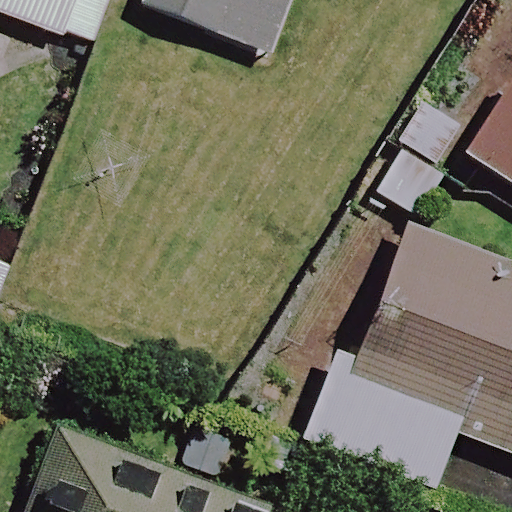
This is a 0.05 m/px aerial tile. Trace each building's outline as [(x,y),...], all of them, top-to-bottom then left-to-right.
[(108,0),(0,0),(0,19),(91,51),(108,0)] [(151,0),(147,13),(269,57),(289,0),(151,0)] [(511,0),(498,0),(417,143),(511,196),(511,0)] [(511,270),(389,224),(303,449),(437,499),(459,439),(511,459),(511,270)] [(264,511),(45,429),(13,511),(264,511)]
